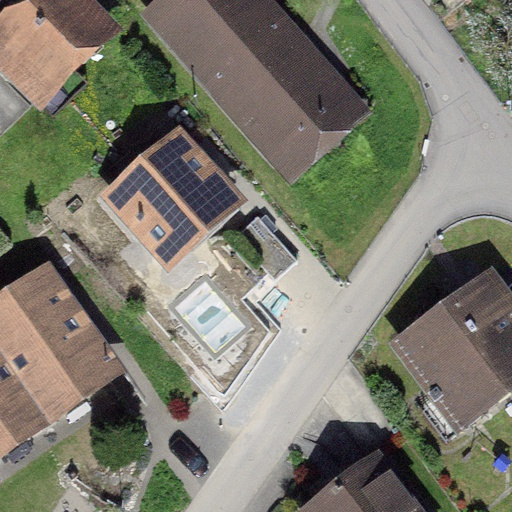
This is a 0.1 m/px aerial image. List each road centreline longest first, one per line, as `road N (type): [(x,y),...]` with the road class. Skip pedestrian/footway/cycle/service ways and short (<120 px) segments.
road 1 (residential): [(478,122),(210,511)]
road 2 (residential): [(478,122),(389,0)]
